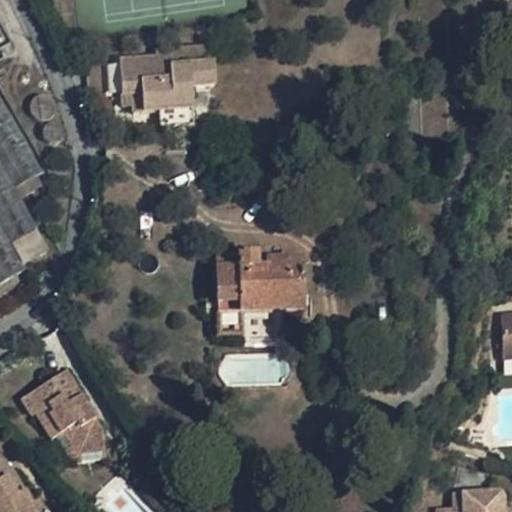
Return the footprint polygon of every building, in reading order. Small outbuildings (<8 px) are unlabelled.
[(0,286),(23,274),(8,247),(35,232),(19,202),(13,192),(36,179),(41,176),(0,103),(0,43),(1,43),(0,41),(0,286)] [(168,64),(169,98),(187,96),(211,94),(210,71),(206,71),(206,63),(168,64)] [(168,64),(115,67),(117,100),(126,100),(128,120),(188,116),(187,96),(169,98),(168,64)] [(126,100),(117,100),(118,121),(128,120),(126,100)] [(36,179),(13,192),(19,202),(43,190),(36,179)] [(35,232),(8,247),(23,274),(50,259),(35,232)] [(214,321),(266,320),(265,267),(265,261),(212,262),(214,321)] [(295,266),(265,267),(266,320),(296,320),(295,266)] [(511,319),(494,320),(496,364),(504,363),(511,362),(511,319)] [(266,342),(266,320),(214,321),(214,343),(266,342)] [(73,457),(100,452),(97,434),(90,422),(84,425),(77,415),(83,411),(61,376),(17,404),(27,421),(30,420),(46,447),(52,444),(61,438),(73,457)] [(90,422),(83,411),(77,415),(84,425),(90,422)] [(68,469),(101,463),(100,452),(73,457),(61,438),(52,444),(68,469)] [(32,509),(14,477),(0,463),(0,511),(42,511),(39,505),(32,509)] [(502,511),(499,501),(451,501),(450,511),(502,511)]
